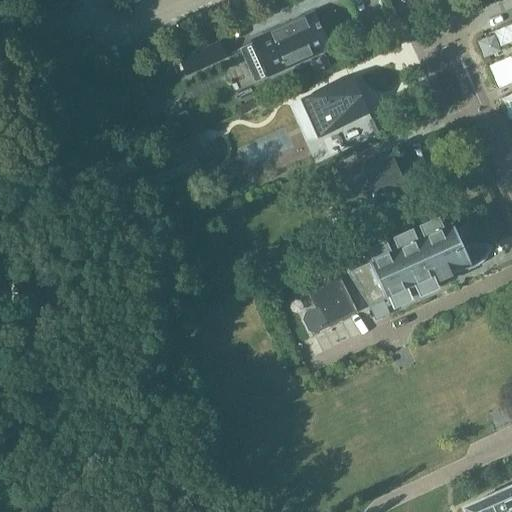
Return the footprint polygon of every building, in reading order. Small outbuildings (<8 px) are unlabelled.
[(254,41),(242,46),(253,70),(265,65),(266,68),(270,77),(270,78),(329,52),(321,33),(319,29),(320,28),(314,14),(254,41)] [(220,43),(180,61),(185,74),(226,56),(220,43)] [(353,78),(300,100),(301,102),(317,139),(317,140),(370,115),(360,93),(355,82),(353,78)] [(166,149),(133,163),(143,186),(176,171),(166,149)] [(391,156),(327,185),(344,221),(407,192),(391,156)] [(309,173),(278,186),(287,208),(317,194),(309,173)] [(475,266),(478,264),(481,261),(485,257),(489,249),(485,248),(480,247),(475,247),(470,248),(464,250),(451,221),(367,259),(370,266),(356,272),(358,275),(371,304),(385,298),(388,305),(451,277),(449,273),(455,270),(457,273),(460,273),(472,268),(475,266)] [(342,264),(365,253),(359,238),(335,249),(342,264)] [(303,311),(301,317),(305,327),(311,329),(315,327),(316,328),(352,311),(338,279),(342,277),(336,264),(319,272),(323,280),(306,288),(314,306),(303,311)] [(511,511),(511,487),(462,509),(463,511),(511,511)]
